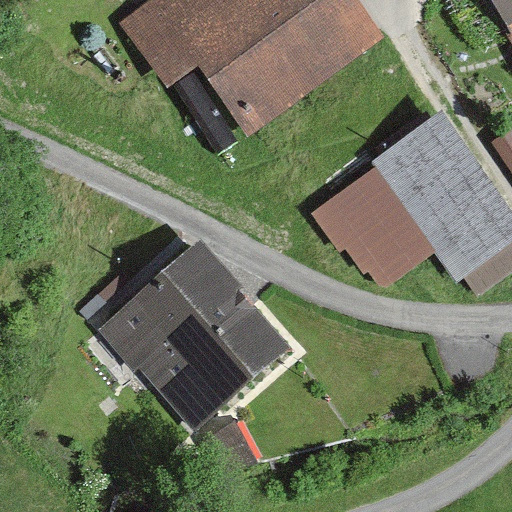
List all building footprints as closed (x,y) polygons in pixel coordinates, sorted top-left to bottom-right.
[(219,0),(169,0),(125,32),(170,93),(196,74),(253,152),(391,52),(353,0),(226,0),(222,3),(219,0)] [(511,0),(449,0),(454,8),(466,0),(479,0),(511,50),(511,0)] [(511,120),(502,128),(511,142),(511,120)] [(511,226),(437,134),(325,225),(385,299),(432,261),(463,298),(511,258),(511,226)] [(205,256),(109,343),(200,443),(296,355),(205,256)]
